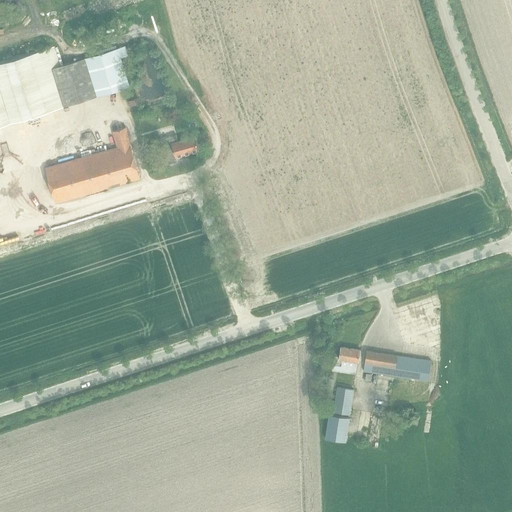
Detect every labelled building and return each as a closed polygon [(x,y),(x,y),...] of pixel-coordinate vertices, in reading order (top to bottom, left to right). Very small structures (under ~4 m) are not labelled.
[(0,126),(129,86),(117,48),(60,65),(54,46),(0,63),(0,126)] [(84,147),(87,155),(45,167),(56,203),(140,179),(125,127),(113,131),(117,147),(110,149),(107,140),(84,147)] [(175,157),(198,150),(194,135),(171,143),(169,136),(157,140),(165,165),(176,162),(175,157)] [(358,362),(360,349),(341,346),(340,357),(334,356),(333,364),(341,366),(342,359),(358,362)] [(428,380),(431,360),(367,350),(363,371),(428,380)] [(354,387),(357,368),(346,366),(343,386),(354,387)] [(350,414),(354,389),(337,386),(333,411),(350,414)] [(346,442),(350,418),(329,415),(325,438),(346,442)]
